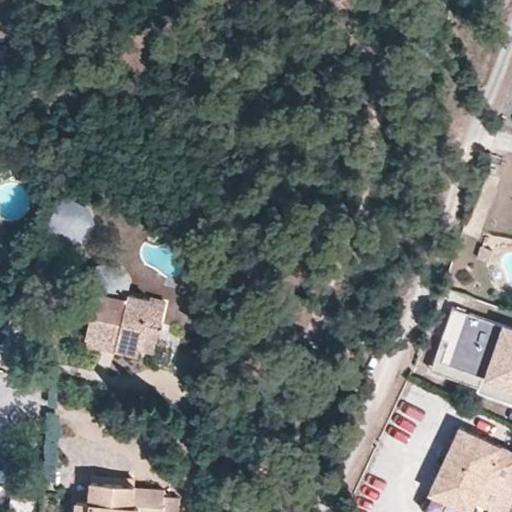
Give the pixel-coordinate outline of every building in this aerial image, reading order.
[(87,208),(74,201),(73,203),(90,215),(87,208)] [(90,215),(73,203),(57,237),(70,243),(84,238),(92,221),(90,215)] [(166,301),(124,292),(128,275),(121,263),(102,259),(90,266),(86,283),(85,288),(80,287),(75,310),(81,311),(90,313),(89,334),(87,343),(115,349),(116,345),(138,351),(140,346),(155,349),(166,301)] [(511,325),(446,304),(428,358),(474,374),(469,388),(511,402),(511,325)] [(479,472),(494,438),(454,419),(426,478),(447,487),(436,511),(437,511),(477,511),(484,498),(479,496),(488,477),(479,472)] [(498,511),(511,469),(511,446),(494,438),(479,472),(488,477),(479,496),(484,498),(477,511),(498,511)] [(447,487),(426,478),(416,501),(436,511),(447,487)] [(134,483),(91,480),(89,501),(76,500),(75,511),(177,511),(179,495),(164,494),(164,489),(134,486),(134,483)]
